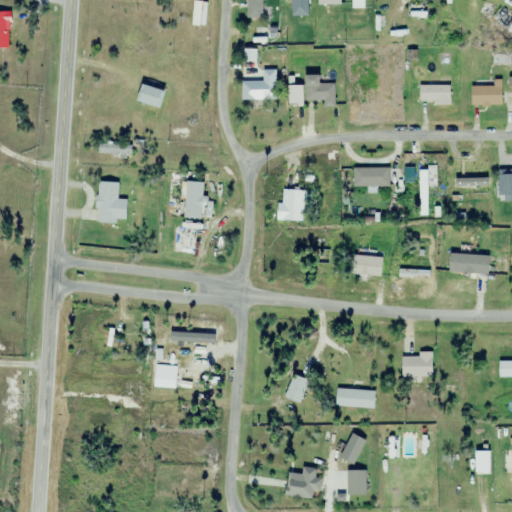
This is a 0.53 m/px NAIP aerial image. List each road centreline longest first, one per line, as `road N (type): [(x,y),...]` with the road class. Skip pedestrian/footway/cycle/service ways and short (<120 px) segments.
road 1 (residential): [(237,511),(229,479),(247,166),(225,128),(225,0)]
road 2 (tertiary): [(65,0),(36,511)]
road 3 (residential): [(511,314),(417,315),(242,295),(199,280),(50,269)]
road 4 (residential): [(247,166),(314,137),(511,135)]
